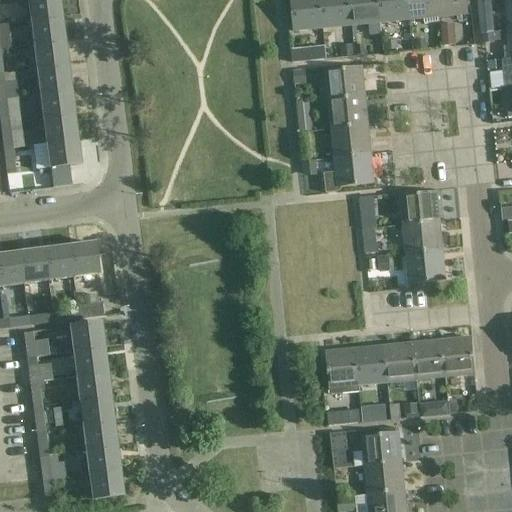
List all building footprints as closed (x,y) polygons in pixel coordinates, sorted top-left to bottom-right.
[(57,0),(26,0),(29,21),(59,17),(57,0)] [(291,0),(294,30),(324,28),(320,0),(291,0)] [(320,0),(324,28),(352,25),(349,0),(320,0)] [(349,0),(352,25),(381,22),(378,0),(349,0)] [(378,0),(381,22),(410,19),(407,0),(378,0)] [(436,0),(407,0),(410,19),(424,18),(425,24),(439,23),(438,16),(436,0)] [(466,0),(436,0),(438,16),(468,13),(466,0)] [(29,21),(32,46),(62,42),(59,17),(29,21)] [(65,66),(62,42),(32,46),(35,70),(65,66)] [(304,50),(291,52),(293,64),(305,62),(304,50)] [(511,59),(511,60),(503,61),(505,88),(511,87),(511,59)] [(69,91),(65,66),(35,70),(38,95),(69,91)] [(328,100),(365,96),(362,67),(325,71),(328,100)] [(3,84),(0,84),(0,99),(5,99),(17,97),(22,97),(20,82),(3,84)] [(72,116),(69,91),(38,95),(41,119),(72,116)] [(368,125),(365,96),(328,100),(331,129),(368,125)] [(5,99),(0,99),(0,124),(8,123),(5,99)] [(314,130),(313,102),(298,103),(299,131),(314,130)] [(75,140),(72,116),(41,119),(44,144),(75,140)] [(8,123),(0,124),(0,138),(1,149),(12,148),(8,123)] [(334,157),(371,154),(368,125),(331,129),(334,157)] [(78,165),(75,140),(44,144),(47,169),(78,165)] [(335,174),(324,175),(326,195),(337,193),(337,187),(373,183),(371,154),(334,157),(335,174)] [(13,158),(3,159),(5,175),(15,174),(13,158)] [(399,196),(402,225),(439,222),(436,192),(399,196)] [(379,196),(363,197),(365,254),(381,253),(379,196)] [(511,221),(502,222),(504,235),(511,234),(511,221)] [(442,250),(439,222),(402,225),(405,254),(442,250)] [(92,245),(67,248),(71,279),(96,276),(92,245)] [(71,279),(67,248),(42,251),(46,282),(71,279)] [(442,250),(405,254),(408,283),(445,279),(442,250)] [(18,254),(22,285),(46,282),(42,251),(18,254)] [(0,256),(0,288),(22,285),(18,254),(0,256)] [(393,276),(394,257),(371,257),(371,276),(393,276)] [(78,310),(75,311),(76,321),(102,318),(100,304),(95,304),(94,295),(83,296),(84,306),(78,307),(78,310)] [(51,314),(52,324),(76,321),(75,311),(51,314)] [(52,324),(51,314),(26,317),(27,327),(52,324)] [(26,317),(2,320),(3,331),(27,327),(26,317)] [(68,328),(71,353),(101,349),(98,324),(68,328)] [(35,358),(46,357),(48,357),(46,340),(33,342),(32,333),(22,335),(25,359),(35,358)] [(441,340),(444,377),(474,374),(470,337),(441,340)] [(412,343),(416,380),(444,377),(441,340),(412,343)] [(412,343),(384,346),(387,382),(416,380),(412,343)] [(387,382),(384,346),(355,349),(359,385),(387,382)] [(101,349),(71,353),(74,377),(105,374),(101,349)] [(355,349),(326,351),(329,388),(330,395),(359,392),(359,385),(355,349)] [(35,358),(25,359),(28,383),(38,382),(38,383),(52,381),(50,365),(36,366),(35,358)] [(105,374),(74,377),(77,402),(108,398),(105,374)] [(28,383),(31,408),(41,407),(38,383),(38,382),(28,383)] [(80,426),(111,422),(108,398),(77,402),(80,426)] [(423,417),(461,413),(459,401),(421,405),(423,417)] [(41,407),(31,408),(34,432),(44,431),(41,407)] [(114,447),(111,422),(80,426),(84,451),(114,447)] [(44,431),(34,432),(38,457),(47,456),(44,431)] [(361,436),(364,466),(401,462),(398,433),(361,436)] [(117,471),(114,447),(84,451),(87,475),(117,471)] [(47,456),(38,457),(41,481),(50,480),(51,481),(66,480),(64,464),(57,464),(56,455),(47,456)] [(367,494),(404,490),(401,462),(364,466),(367,494)] [(120,496),(117,471),(87,475),(90,500),(120,496)] [(54,506),(51,481),(50,480),(41,481),(44,507),(54,506)] [(368,511),(405,511),(404,490),(367,494),(368,511)]
